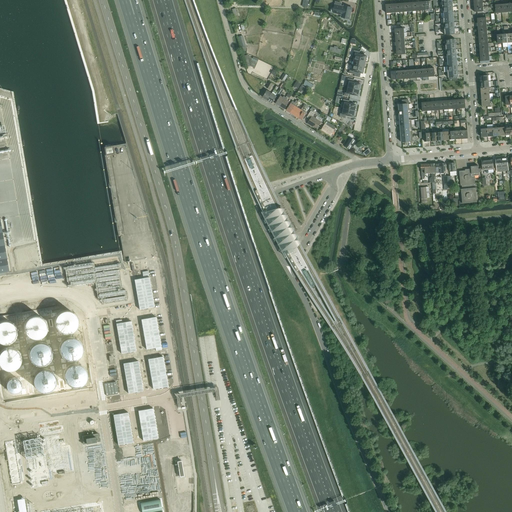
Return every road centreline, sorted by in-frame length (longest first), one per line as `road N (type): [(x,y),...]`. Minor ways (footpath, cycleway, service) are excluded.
road 1 (motorway): [(332,511),(163,0)]
road 2 (unclassified): [(220,511),(176,247),(102,0)]
road 3 (motorway): [(133,16),(300,511)]
road 4 (unclassified): [(388,511),(287,267)]
road 5 (residential): [(356,164),(252,94),(218,0)]
road 6 (residential): [(476,151),(464,0)]
road 7 (unclassified): [(287,267),(259,213),(270,194),(329,173)]
